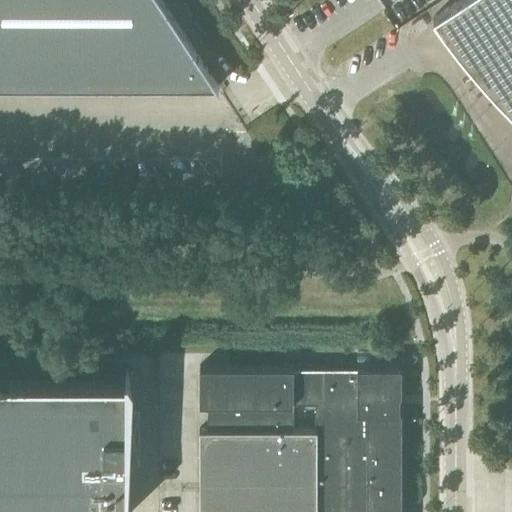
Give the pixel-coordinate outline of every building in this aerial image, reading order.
[(0,0),(0,83),(217,84),(161,0),(0,0)] [(511,0),(458,0),(434,16),(442,28),(451,40),(460,52),(470,63),(479,75),(489,86),(499,97),(510,107),(511,109),(511,0)] [(306,198),(306,187),(295,187),(295,198),(306,198)] [(400,392),(401,392),(401,365),(357,365),(293,366),(293,365),(200,365),(200,401),(208,402),(208,427),(200,427),(199,511),(401,511),(401,409),(399,409),(400,392)] [(114,511),(114,509),(126,509),(125,511),(128,511),(128,368),(126,368),(126,374),(97,374),(97,370),(0,370),(0,508),(3,509),(2,511),(114,511)]
